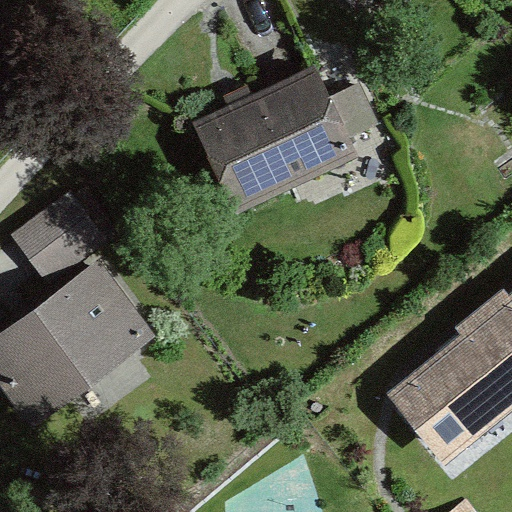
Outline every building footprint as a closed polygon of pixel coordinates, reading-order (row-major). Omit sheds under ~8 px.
[(362,0),(375,12),(389,0),(362,0)] [(331,78),(208,135),(251,228),(374,171),(331,78)] [(70,186),(16,228),(53,275),(103,243),(70,186)] [(110,269),(0,349),(0,375),(46,437),(168,347),(110,269)] [(511,319),(402,405),(459,478),(511,436),(511,319)] [(473,511),(464,499),(449,511),(473,511)]
